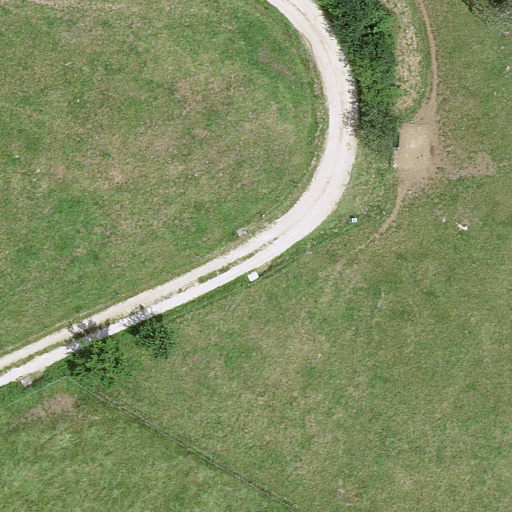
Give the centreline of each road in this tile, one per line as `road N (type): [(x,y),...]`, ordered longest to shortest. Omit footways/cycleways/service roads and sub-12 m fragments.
road 1 (track): [(290,0),(301,6),(338,96),(321,186),(255,245)]
road 2 (track): [(0,365),(255,245)]
